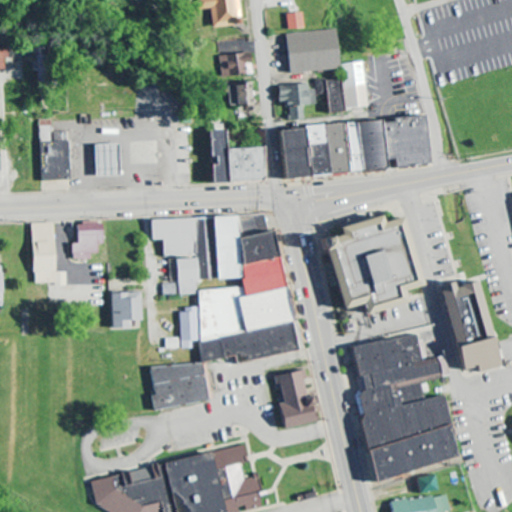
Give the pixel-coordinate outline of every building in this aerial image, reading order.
[(195,0),(196,11),(207,10),(209,28),(237,25),(235,0),(195,0)] [(301,29),(300,13),(284,14),(285,30),(301,29)] [(285,73),(336,70),(334,31),(283,34),(285,73)] [(0,70),(5,70),(4,60),(8,60),(8,49),(0,49),(0,70)] [(218,56),(220,77),(251,74),(249,53),(218,56)] [(344,64),(346,108),(366,108),(365,63),(344,64)] [(325,113),(340,113),(339,80),(315,81),(316,95),(324,95),(325,113)] [(228,84),(229,106),(252,105),(252,83),(228,84)] [(302,120),(301,105),(315,105),(314,90),(307,90),(307,85),(275,86),(276,103),(285,102),(286,121),(302,120)] [(425,165),(422,118),(275,128),(278,178),(382,170),(382,161),(389,160),(389,167),(425,165)] [(230,183),(227,183),(213,183),(211,129),(227,128),(228,149),(230,183)] [(72,180),(71,140),(68,140),(68,131),(54,132),(55,141),(41,141),(43,181),(72,180)] [(97,178),(95,144),(121,143),(122,176),(97,178)] [(228,149),(265,147),(265,151),(267,177),(264,179),(262,181),(246,182),(230,183),(228,149)] [(294,356),(293,333),(279,302),(276,262),(265,237),(265,233),(237,235),(236,216),(147,221),(148,241),(159,240),(161,258),(172,257),(173,279),(177,288),(178,296),(196,295),(196,308),(189,308),(177,314),(179,350),(181,350),(197,342),(198,364),(148,367),(150,396),(149,396),(149,408),(209,405),(206,360),(231,359),(294,356)] [(414,287),(397,216),(375,222),(373,216),(331,227),(333,235),(320,238),(337,309),(355,305),(357,315),(400,305),(396,292),(414,287)] [(30,224),(30,285),(65,285),(65,273),(52,273),(52,224),(30,224)] [(98,224),(73,225),(74,244),(70,245),(70,259),(100,257),(98,224)] [(494,368),(473,281),(447,288),(445,282),(438,284),(442,299),(444,299),(450,321),(444,322),(456,371),(471,368),(472,373),(494,368)] [(160,285),(161,297),(174,296),(174,285),(160,285)] [(107,294),(108,329),(126,329),(126,321),(138,321),(138,293),(107,294)] [(365,475),(450,465),(442,398),(395,404),(393,386),(402,385),(402,390),(407,389),(406,380),(445,375),(443,358),(421,360),(419,337),(349,345),(365,475)] [(317,422),(315,408),(318,407),(316,396),(303,398),(300,379),(304,378),(302,371),(274,376),(279,404),(274,405),(278,429),(317,422)] [(87,477),(93,511),(241,511),(258,509),(255,495),(258,495),(254,478),(240,480),(237,463),(246,462),(243,448),(87,477)] [(387,511),(447,511),(448,511),(445,494),(386,505),(387,511)]
